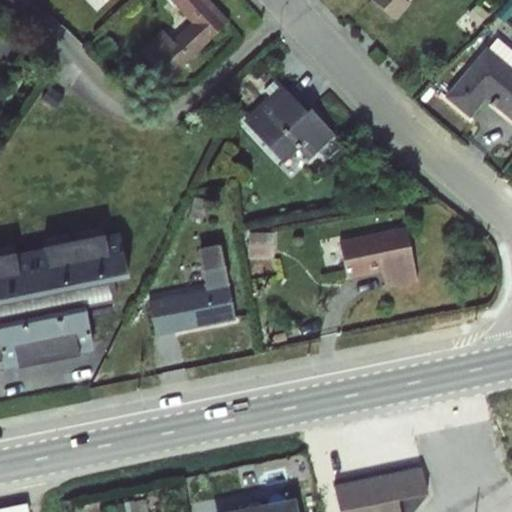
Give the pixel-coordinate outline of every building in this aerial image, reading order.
[(228,21),(209,0),(169,0),(169,1),(189,22),(172,40),(160,30),(139,51),(167,79),(228,21)] [(371,0),(394,21),(409,4),(405,0),(371,0)] [(443,97),(469,118),(485,101),(511,121),(511,50),(496,36),(443,97)] [(268,94),(242,120),(282,163),(297,150),(307,161),(317,152),(327,160),(343,144),(309,108),(305,111),(274,78),(263,89),(268,94)] [(276,227),(250,229),(251,254),(278,253),(276,227)] [(385,288),(416,282),(405,228),(341,241),(347,279),(381,272),(385,288)] [(0,367),(90,354),(82,301),(115,296),(112,277),(128,274),(122,230),(0,248),(0,367)] [(148,294),(157,334),(239,318),(223,239),(197,244),(205,283),(148,294)] [(424,466),(335,478),(339,511),(403,511),(402,495),(428,491),(424,466)] [(298,511),(295,496),(211,510),(211,511),(298,511)]
